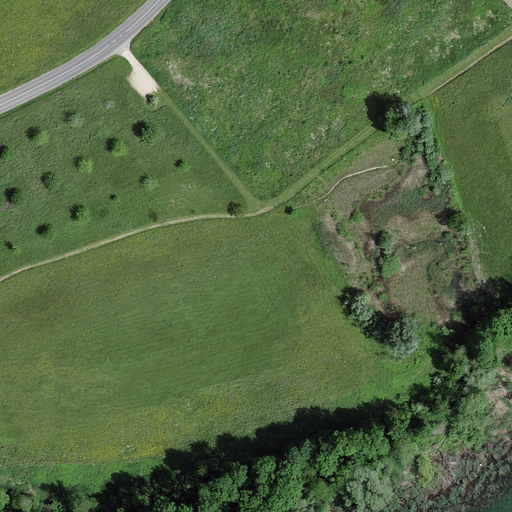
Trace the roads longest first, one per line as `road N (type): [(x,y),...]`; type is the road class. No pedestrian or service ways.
road 1 (track): [(114,43),(240,182),(269,200),(511,38)]
road 2 (tertiary): [(0,105),(114,43),(158,0)]
